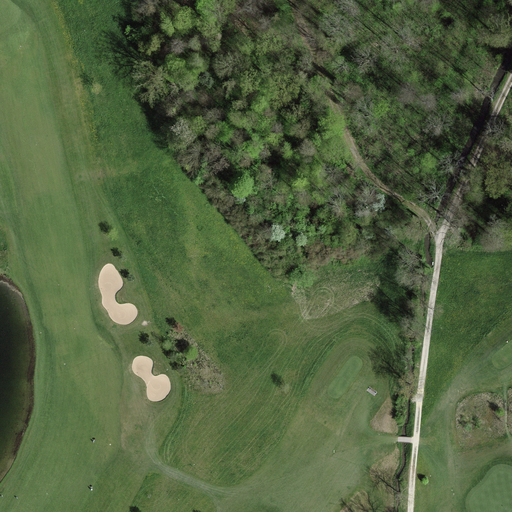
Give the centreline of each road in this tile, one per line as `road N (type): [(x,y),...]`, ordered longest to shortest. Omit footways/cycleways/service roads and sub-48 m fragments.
road 1 (track): [(417,440),(440,240),(419,208),(361,165),(294,0)]
road 2 (track): [(440,240),(511,75)]
